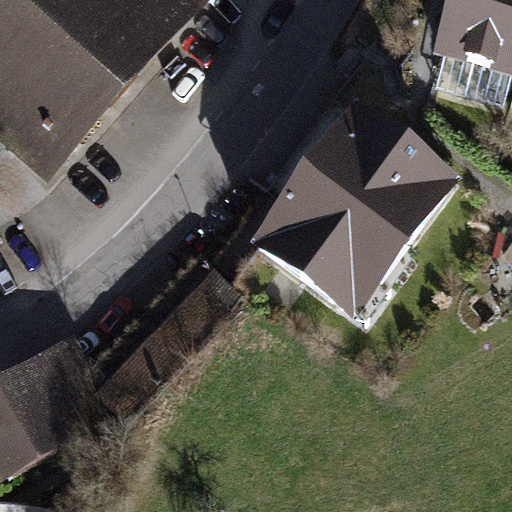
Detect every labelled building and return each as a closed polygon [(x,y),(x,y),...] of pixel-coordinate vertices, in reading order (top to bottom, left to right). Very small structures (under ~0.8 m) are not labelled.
[(0,0),(0,104),(64,160),(205,0),(0,0)] [(511,0),(457,0),(442,59),(511,77),(511,0)] [(454,191),(358,120),(259,254),(343,316),(392,249),(405,258),(454,191)] [(203,266),(89,382),(126,419),(241,303),(203,266)] [(70,352),(0,395),(0,493),(114,423),(89,382),(70,352)]
